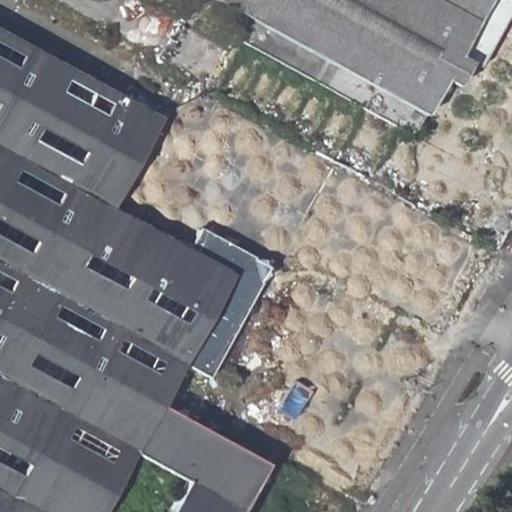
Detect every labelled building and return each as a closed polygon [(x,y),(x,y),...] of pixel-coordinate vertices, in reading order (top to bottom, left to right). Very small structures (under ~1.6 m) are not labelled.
[(217,0),(243,14),(232,34),(409,132),(440,77),(453,84),(467,61),(453,54),(482,0),(217,0)] [(482,0),(453,54),(467,61),(475,66),(511,0),(482,0)] [(0,511),(235,511),(263,463),(156,405),(179,363),(200,375),(255,278),(250,258),(195,226),(184,247),(108,203),(158,115),(0,30),(0,511)] [(427,104),(413,131),(434,143),(449,117),(427,104)] [(263,265),(250,258),(255,278),(263,265)]
